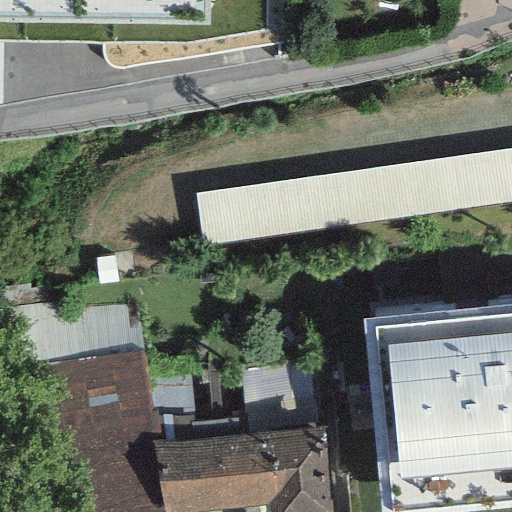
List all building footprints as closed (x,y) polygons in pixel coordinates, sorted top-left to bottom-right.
[(206,0),(0,0),(0,23),(206,27),(206,0)] [(511,199),(511,143),(194,187),(199,242),(511,199)] [(511,285),(364,299),(383,500),(511,488),(511,285)] [(112,308),(115,341),(152,338),(149,305),(112,308)] [(47,511),(177,511),(177,497),(163,498),(151,428),(143,343),(23,358),(47,511)] [(325,411),(151,428),(163,498),(177,497),(268,488),(270,506),(333,500),(325,411)] [(270,506),(249,508),(249,511),(333,511),(333,500),(270,506)]
